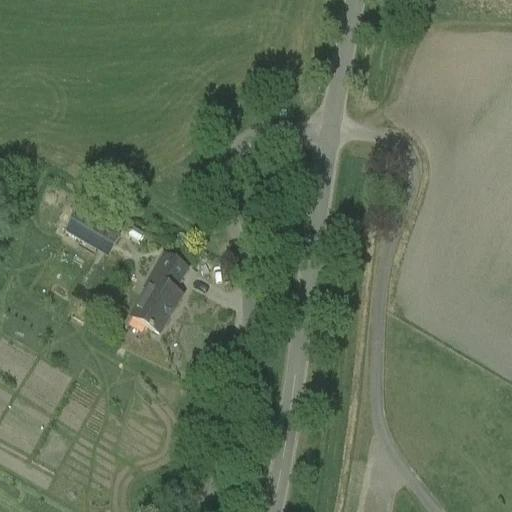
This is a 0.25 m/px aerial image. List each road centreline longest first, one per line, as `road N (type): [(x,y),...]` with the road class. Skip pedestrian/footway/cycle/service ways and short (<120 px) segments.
road 1 (unclassified): [(202,511),(249,320),(223,177),(231,152),(262,132),(330,132)]
road 2 (tertiary): [(270,511),(330,132)]
road 3 (tertiary): [(330,132),(356,0)]
